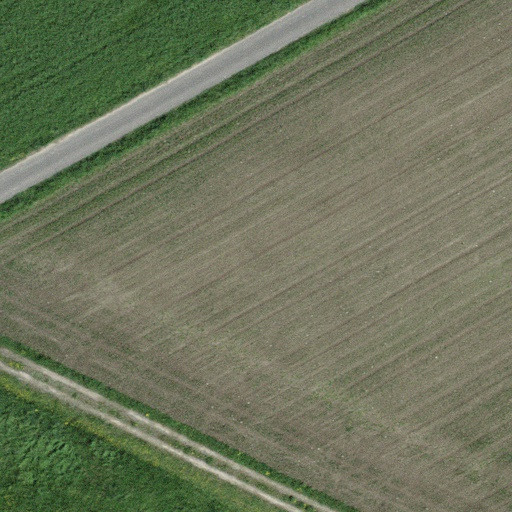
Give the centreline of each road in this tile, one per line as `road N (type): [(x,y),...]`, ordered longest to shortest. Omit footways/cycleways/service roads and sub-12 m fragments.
road 1 (unclassified): [(0,189),(328,0)]
road 2 (track): [(0,361),(293,511)]
